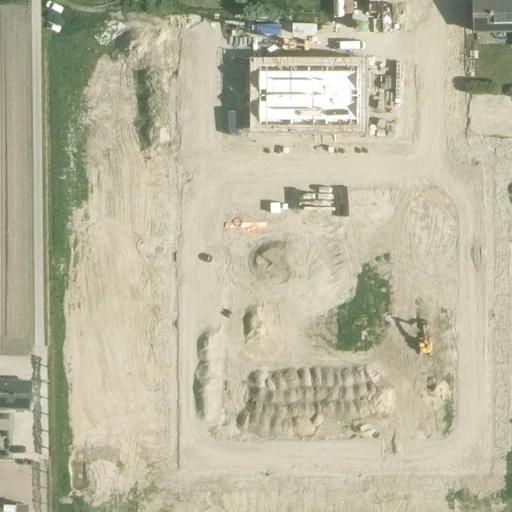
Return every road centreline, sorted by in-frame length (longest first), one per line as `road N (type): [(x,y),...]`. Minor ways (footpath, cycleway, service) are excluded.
road 1 (residential): [(191,166),(194,456),(472,451),(470,159),(427,160)]
road 2 (residential): [(47,484),(42,0)]
road 3 (residential): [(427,160),(191,166)]
road 4 (residential): [(427,160),(425,0)]
road 5 (residential): [(188,22),(191,166)]
